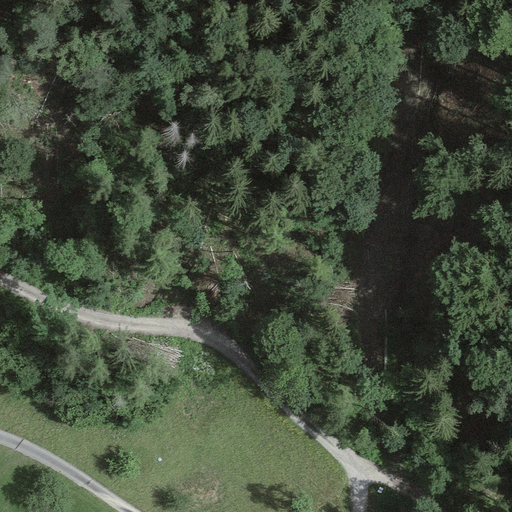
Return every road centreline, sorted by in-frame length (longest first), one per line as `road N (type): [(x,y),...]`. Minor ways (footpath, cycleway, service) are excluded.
road 1 (track): [(346,511),(344,470),(291,400),(207,338),(175,323),(80,315),(0,269)]
road 2 (track): [(0,423),(140,511)]
